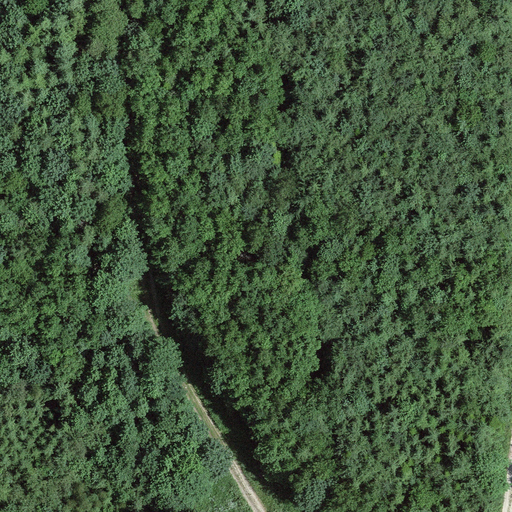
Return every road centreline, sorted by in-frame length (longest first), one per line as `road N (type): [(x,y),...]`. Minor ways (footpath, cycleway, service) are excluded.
road 1 (track): [(262,511),(168,351),(117,50),(124,0)]
road 2 (track): [(168,351),(83,252),(0,257)]
road 3 (track): [(83,252),(0,160)]
